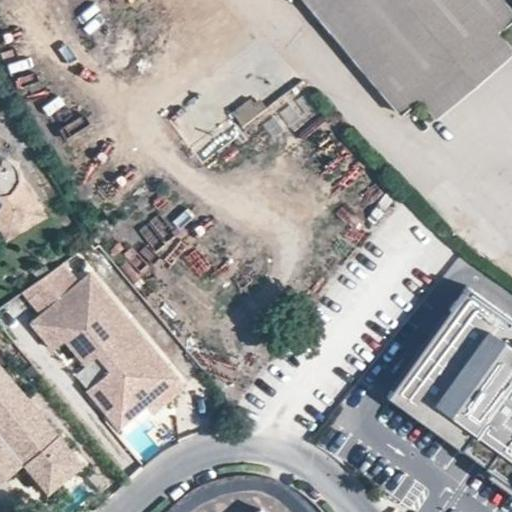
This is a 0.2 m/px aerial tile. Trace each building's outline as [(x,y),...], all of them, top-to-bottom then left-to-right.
[(381,58),(332,0),(298,0),(361,75),(381,58)] [(332,0),(381,58),(361,75),(394,114),(414,96),(454,63),(490,33),(505,20),(489,0),(332,0)] [(454,63),(414,96),(430,115),(506,52),(490,33),(454,63)] [(306,96),(280,108),(287,122),(313,110),(306,96)] [(185,137),(203,162),(242,134),(224,109),(185,137)] [(271,139),(286,132),(279,116),(264,122),(271,139)] [(2,166),(0,165),(0,235),(2,236),(35,216),(8,172),(2,166)] [(62,264),(21,295),(38,316),(78,283),(62,264)] [(182,388),(87,275),(78,283),(38,316),(28,324),(50,351),(61,341),(73,331),(94,356),(107,372),(84,391),(108,419),(135,397),(140,403),(153,392),(156,396),(163,404),(182,388)] [(511,328),(460,291),(382,398),(466,459),(511,492),(511,328)] [(94,356),(73,331),(61,341),(83,366),(94,356)] [(45,494),(80,465),(0,368),(0,480),(20,464),(45,494)] [(140,403),(135,397),(108,419),(116,430),(156,396),(153,392),(140,403)]
